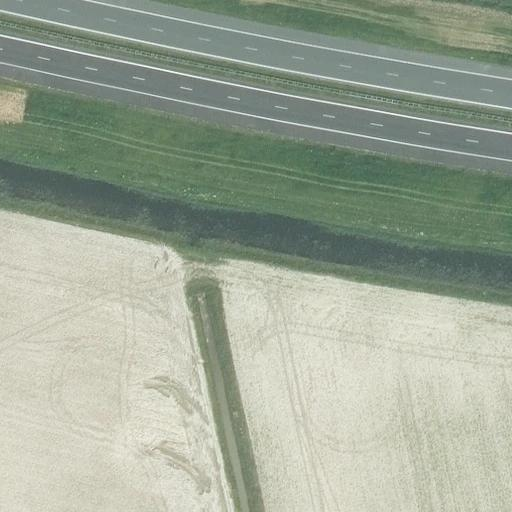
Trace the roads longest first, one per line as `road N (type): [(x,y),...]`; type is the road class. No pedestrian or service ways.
road 1 (motorway): [(0,49),(511,147)]
road 2 (motorway): [(511,93),(16,0)]
